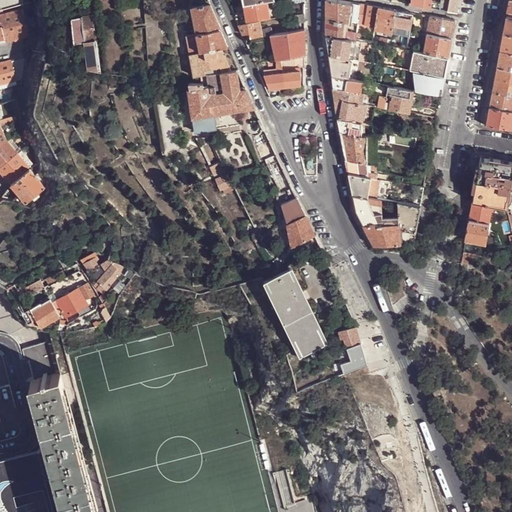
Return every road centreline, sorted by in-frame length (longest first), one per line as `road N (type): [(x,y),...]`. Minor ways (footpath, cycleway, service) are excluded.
road 1 (unclassified): [(358,259),(465,511)]
road 2 (unclassified): [(358,259),(420,269),(511,393)]
road 3 (residential): [(272,121),(320,221),(358,259)]
road 4 (unclassified): [(358,259),(321,114)]
road 5 (residential): [(218,0),(272,121)]
